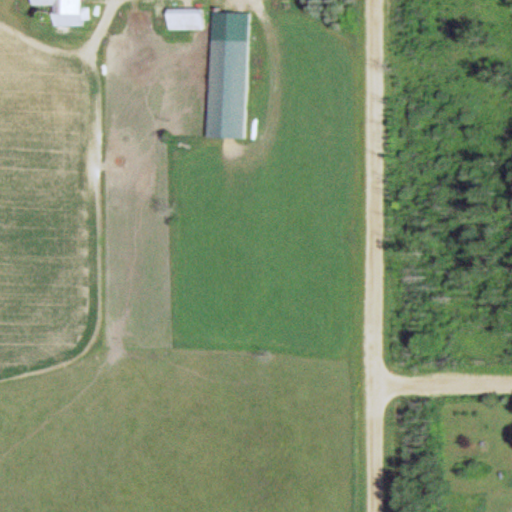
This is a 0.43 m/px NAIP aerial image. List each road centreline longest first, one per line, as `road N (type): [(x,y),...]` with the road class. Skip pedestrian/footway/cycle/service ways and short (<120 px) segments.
road 1 (residential): [(379,511),(376,0)]
road 2 (residential): [(511,384),(379,383)]
